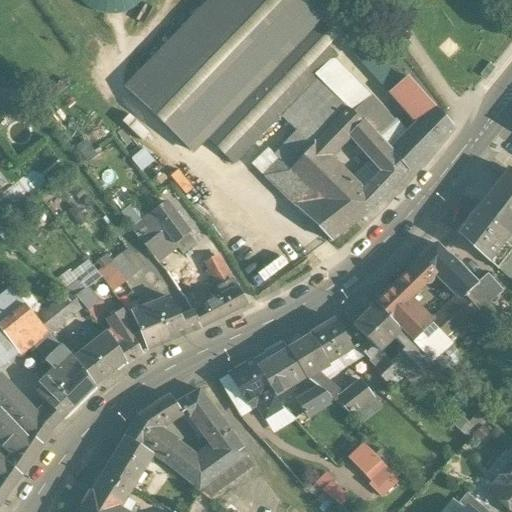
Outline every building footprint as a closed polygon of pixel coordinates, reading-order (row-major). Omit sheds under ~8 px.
[(89,0),(98,6),(108,9),(121,9),(131,6),(140,0),(89,0)] [(212,0),(128,87),(193,149),(207,135),(320,19),(335,3),(334,2),(335,2),(333,0),(212,0)] [(320,19),(207,135),(235,162),(282,114),(296,99),(318,76),(339,54),(321,37),(329,28),(320,19)] [(318,76),(296,99),(313,116),(327,131),(328,130),(350,107),(318,76)] [(411,76),(396,89),(413,109),(427,95),(411,76)] [(453,123),(427,95),(413,109),(425,121),(395,152),(394,152),(410,170),(411,170),(455,124),(453,123)] [(296,99),(282,114),(299,131),(313,116),(296,99)] [(392,123),(370,99),(355,112),(363,120),(364,121),(365,119),(379,134),(392,123)] [(350,107),(328,130),(342,144),(350,135),(349,134),(363,120),(350,107)] [(299,131),(276,154),(281,159),(265,175),(276,185),(292,170),(291,169),(327,131),(313,116),(299,131)] [(379,134),(365,119),(364,121),(363,120),(349,134),(350,135),(383,171),(364,188),(360,184),(352,177),(335,195),(360,219),(368,214),(410,170),(394,152),(395,152),(379,134)] [(327,131),(291,169),(292,170),(276,185),(295,203),(336,161),(330,156),(342,144),(328,130),(327,131)] [(336,161),(295,203),(327,234),(333,240),(360,219),(335,195),(352,177),(336,161)] [(511,173),(507,170),(477,209),(509,233),(511,229),(511,173)] [(17,183),(0,196),(13,211),(29,198),(17,183)] [(190,232),(167,200),(142,219),(154,237),(164,229),(172,239),(175,243),(190,232)] [(509,233),(477,209),(458,233),(488,261),(509,233)] [(154,237),(142,219),(132,226),(145,244),(154,237)] [(154,237),(145,244),(153,253),(172,239),(164,229),(154,237)] [(511,253),(510,252),(511,248),(511,229),(509,233),(488,261),(510,278),(511,279),(511,253)] [(190,232),(175,243),(179,248),(183,252),(198,242),(190,232)] [(172,239),(153,253),(161,261),(179,248),(175,243),(172,239)] [(198,242),(183,252),(189,259),(202,256),(206,253),(198,242)] [(477,282),(439,244),(422,259),(434,271),(460,297),(464,293),(477,282)] [(134,245),(123,253),(137,273),(148,265),(134,245)] [(123,253),(99,271),(114,290),(137,273),(123,253)] [(218,255),(206,261),(220,286),(233,279),(226,267),(225,267),(218,255)] [(203,259),(189,268),(201,285),(205,283),(213,277),(203,259)] [(422,259),(412,270),(424,281),(434,271),(422,259)] [(184,261),(168,271),(184,296),(185,295),(201,285),(189,268),(184,261)] [(412,270),(377,303),(402,329),(409,335),(414,341),(433,323),(432,322),(408,299),(424,281),(412,270)] [(477,282),(464,293),(478,309),(493,296),(500,290),(500,289),(486,273),(477,282)] [(213,277),(205,283),(207,286),(210,284),(212,288),(218,285),(213,277)] [(201,285),(185,295),(194,312),(196,316),(210,310),(206,303),(215,299),(213,294),(208,296),(201,285)] [(109,311),(88,286),(76,295),(88,308),(97,320),(109,311)] [(238,286),(223,295),(220,291),(213,294),(215,299),(206,303),(210,310),(196,316),(202,327),(249,304),(238,286)] [(38,318),(13,287),(0,297),(0,327),(19,352),(21,354),(35,344),(49,332),(38,318)] [(500,290),(493,296),(499,302),(505,296),(500,290)] [(460,297),(432,322),(433,323),(447,337),(478,309),(464,293),(460,297)] [(54,298),(58,302),(38,318),(49,332),(80,307),(67,294),(61,299),(58,295),(54,298)] [(182,317),(171,296),(156,302),(171,339),(201,327),(202,327),(196,316),(194,312),(182,317)] [(171,339),(156,302),(132,312),(148,349),(171,339)] [(402,329),(377,303),(355,324),(365,335),(380,350),(402,329)] [(136,334),(121,309),(108,317),(113,326),(107,331),(114,339),(129,363),(144,353),(136,339),(136,334)] [(337,318),(322,327),(340,356),(355,347),(337,318)] [(433,323),(414,341),(433,360),(434,360),(435,359),(452,343),(447,337),(433,323)] [(0,367),(19,352),(0,327),(0,367)] [(322,327),(311,334),(329,363),(340,356),(322,327)] [(402,329),(380,350),(386,356),(409,335),(402,329)] [(107,331),(75,357),(96,385),(126,362),(127,364),(129,363),(114,339),(107,331)] [(49,332),(35,344),(47,359),(61,346),(49,332)] [(311,334),(289,347),(306,376),(306,377),(317,370),(329,363),(311,334)] [(355,347),(374,368),(386,356),(380,350),(365,335),(355,347)] [(409,335),(386,356),(399,369),(411,381),(428,365),(433,360),(414,341),(409,335)] [(285,341),(264,353),(287,388),(306,376),(289,347),(285,341)] [(452,343),(435,359),(443,367),(447,370),(450,367),(456,364),(460,352),(452,343)] [(47,359),(46,360),(55,369),(40,383),(44,387),(38,392),(49,403),(38,414),(52,429),(96,385),(75,357),(62,344),(61,346),(47,359)] [(287,388),(264,353),(254,359),(276,394),(287,388)] [(399,369),(386,356),(374,368),(387,381),(399,369)] [(276,394),(254,359),(230,372),(247,403),(255,399),(266,418),(284,407),(276,394)] [(448,372),(434,360),(433,360),(428,365),(442,378),(442,379),(448,372)] [(428,365),(411,381),(424,396),(442,378),(428,365)] [(333,383),(317,370),(306,377),(321,387),(326,391),(333,383)] [(247,403),(230,372),(219,378),(236,409),(247,403)] [(0,406),(2,408),(26,435),(29,432),(43,443),(52,429),(38,414),(0,373),(0,406)] [(345,394),(337,400),(352,413),(375,396),(363,380),(345,394)] [(345,394),(333,383),(326,391),(330,394),(333,397),(337,400),(345,394)] [(321,387),(298,399),(306,413),(333,397),(330,394),(326,391),(321,387)] [(236,437),(201,388),(176,402),(171,395),(170,395),(183,413),(187,410),(213,446),(217,451),(236,437)] [(157,402),(138,415),(126,435),(126,436),(138,443),(139,443),(153,453),(153,454),(153,455),(163,461),(177,441),(165,432),(163,426),(183,413),(170,395),(157,402)] [(383,407),(375,396),(352,413),(362,425),(383,407)] [(26,435),(2,408),(0,410),(0,434),(8,441),(4,445),(13,453),(7,461),(22,475),(43,444),(43,443),(29,432),(26,435)] [(138,443),(126,436),(92,490),(107,501),(118,486),(128,492),(132,486),(136,480),(133,478),(140,466),(144,468),(153,455),(153,454),(153,453),(139,443),(138,443)] [(236,437),(217,451),(229,468),(247,455),(249,454),(236,437)] [(364,439),(342,458),(354,472),(376,452),(364,439)] [(198,457),(177,441),(163,461),(175,469),(200,489),(229,468),(217,451),(213,446),(198,457)] [(386,450),(363,469),(375,484),(399,465),(386,450)] [(7,461),(0,454),(0,506),(22,475),(7,461)] [(229,468),(200,489),(211,498),(254,466),(247,455),(229,468)] [(511,466),(496,485),(497,486),(492,491),(511,509),(511,466)] [(346,494),(331,481),(324,491),(339,503),(346,494)] [(92,490),(79,511),(128,511),(120,507),(128,492),(118,486),(107,501),(92,490)] [(490,511),(468,494),(460,504),(467,509),(471,511),(490,511)]
